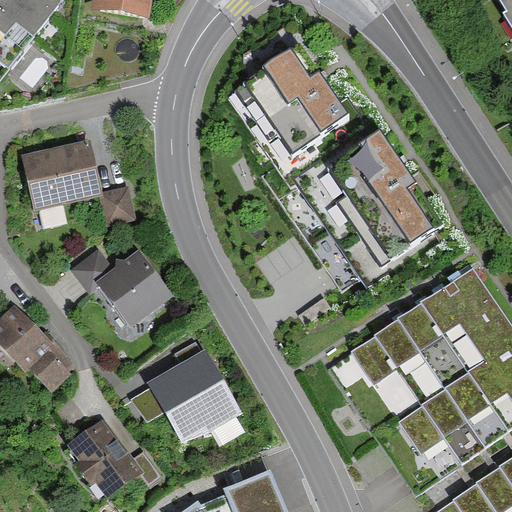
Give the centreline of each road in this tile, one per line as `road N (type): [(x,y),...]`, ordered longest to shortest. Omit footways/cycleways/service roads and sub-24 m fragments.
road 1 (tertiary): [(175,94),(171,144),(185,229),(337,511)]
road 2 (secondary): [(511,212),(366,0)]
road 3 (residential): [(0,208),(6,260),(56,310),(88,369)]
road 4 (residential): [(0,122),(141,93),(175,94)]
